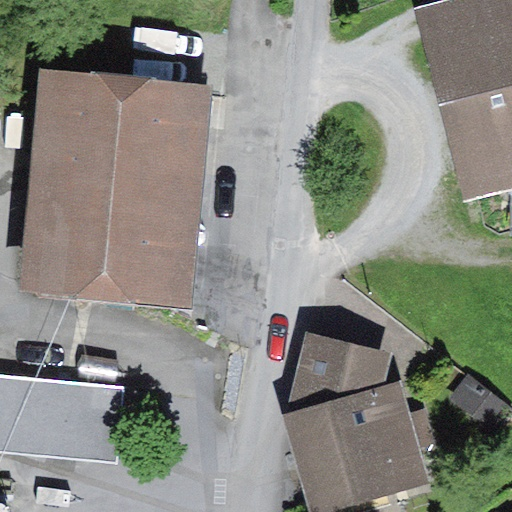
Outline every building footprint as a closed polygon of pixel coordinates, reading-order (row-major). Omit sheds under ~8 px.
[(511,0),(481,0),(419,15),(465,201),(511,189),(511,0)] [(213,101),(38,85),(18,298),(193,314),(213,101)] [(306,338),(285,424),(386,395),(393,361),(306,338)] [(124,391),(0,379),(0,452),(117,464),(124,391)] [(511,413),(511,412),(468,379),(450,403),(494,436),(511,413)] [(386,395),(285,424),(310,511),(342,511),(433,486),(423,452),(435,448),(425,413),(409,417),(401,390),(386,395)]
